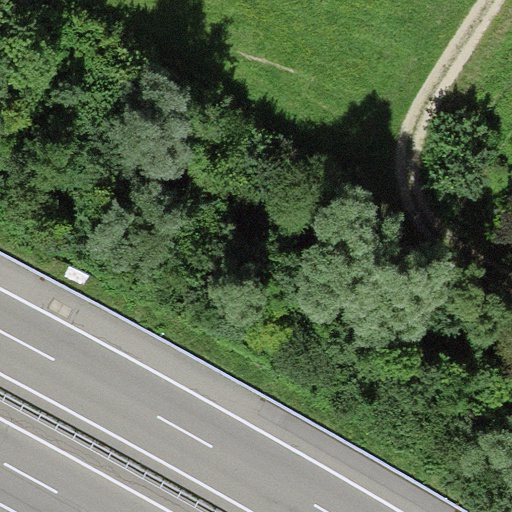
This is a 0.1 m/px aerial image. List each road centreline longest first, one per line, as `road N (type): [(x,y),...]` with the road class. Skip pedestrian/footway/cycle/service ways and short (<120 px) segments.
road 1 (motorway): [(328,511),(0,329)]
road 2 (track): [(511,283),(426,230),(403,195),(400,155),(412,116),(492,0)]
